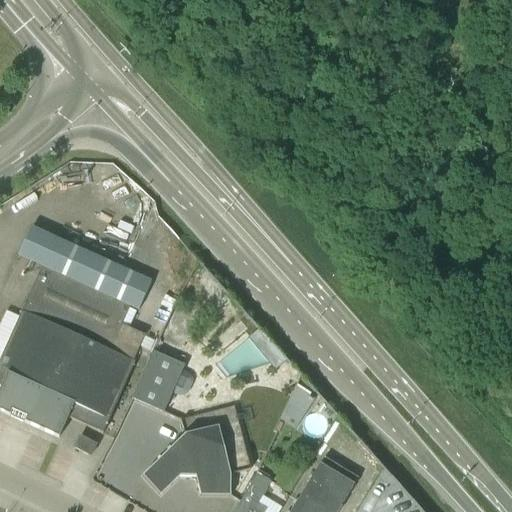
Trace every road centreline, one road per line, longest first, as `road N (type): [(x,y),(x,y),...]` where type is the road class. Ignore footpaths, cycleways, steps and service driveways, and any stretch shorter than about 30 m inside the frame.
road 1 (primary): [(151,155),(476,511)]
road 2 (primary): [(511,504),(268,230)]
road 3 (primary): [(268,230),(61,0)]
road 4 (primary): [(268,230),(227,204),(101,70)]
road 5 (primary): [(31,149),(93,132),(151,155)]
